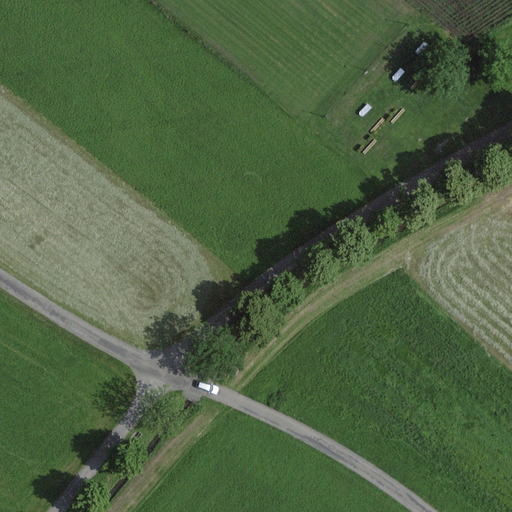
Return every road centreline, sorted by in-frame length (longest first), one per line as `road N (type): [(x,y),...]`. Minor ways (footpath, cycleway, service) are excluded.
road 1 (track): [(173,368),(273,275),(511,132)]
road 2 (residential): [(430,511),(337,445),(173,368)]
road 3 (track): [(173,368),(64,315),(0,272)]
road 4 (track): [(173,368),(59,511)]
